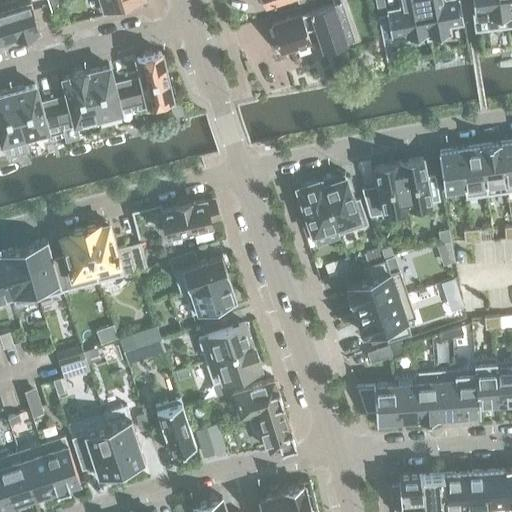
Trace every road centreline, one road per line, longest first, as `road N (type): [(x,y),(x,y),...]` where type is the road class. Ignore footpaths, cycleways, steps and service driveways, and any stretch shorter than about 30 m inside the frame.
road 1 (residential): [(333,450),(241,164)]
road 2 (residential): [(241,164),(511,112)]
road 3 (residential): [(333,450),(205,468),(66,511)]
road 4 (residential): [(0,227),(241,164)]
road 5 (residential): [(0,69),(187,22)]
road 6 (residential): [(511,437),(333,450)]
road 7 (residential): [(241,164),(187,22)]
